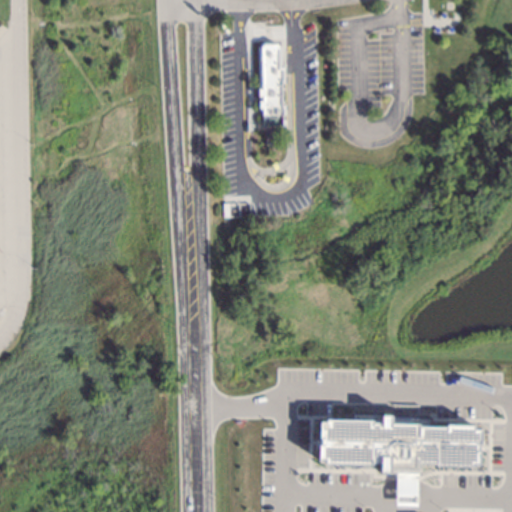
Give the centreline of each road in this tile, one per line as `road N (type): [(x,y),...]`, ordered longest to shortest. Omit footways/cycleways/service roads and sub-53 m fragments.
road 1 (tertiary): [(163,0),(193,410)]
road 2 (tertiary): [(193,410),(203,328),(193,0)]
